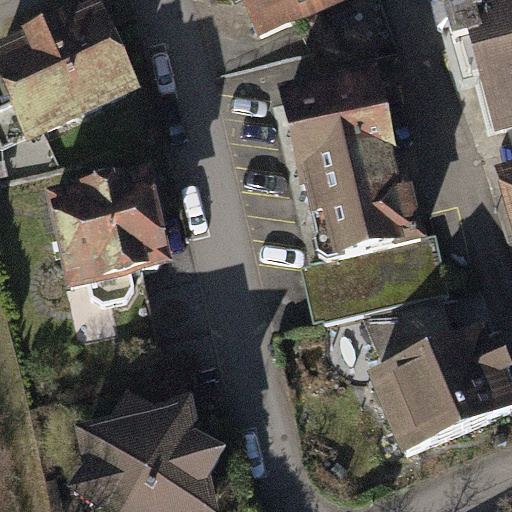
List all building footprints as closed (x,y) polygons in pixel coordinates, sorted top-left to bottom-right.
[(355,14),(349,0),(225,0),(250,58),(355,14)] [(511,0),(445,0),(460,50),(478,45),(504,132),(511,129),(511,0)] [(103,3),(0,47),(0,85),(25,144),(143,93),(103,3)] [(395,74),(286,101),(326,265),(307,270),(322,332),(450,301),(395,74)] [(149,168),(46,190),(66,287),(169,266),(149,168)] [(389,376),(378,381),(412,464),(511,423),(511,406),(483,337),(457,348),(441,308),(368,326),(389,376)] [(217,511),(211,483),(228,454),(200,436),(192,402),(159,410),(129,391),(109,422),(72,430),(81,465),(62,495),(91,511),(217,511)]
